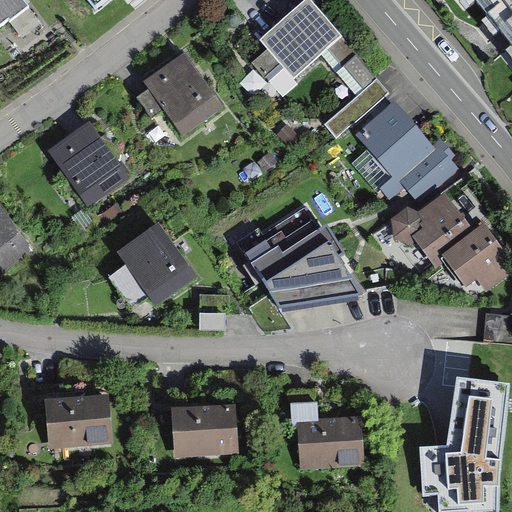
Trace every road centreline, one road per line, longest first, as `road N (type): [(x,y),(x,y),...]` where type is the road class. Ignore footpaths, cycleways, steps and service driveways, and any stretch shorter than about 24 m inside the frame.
road 1 (residential): [(390,358),(129,348),(0,333)]
road 2 (residential): [(0,135),(180,0)]
road 3 (tertiary): [(511,161),(375,0)]
